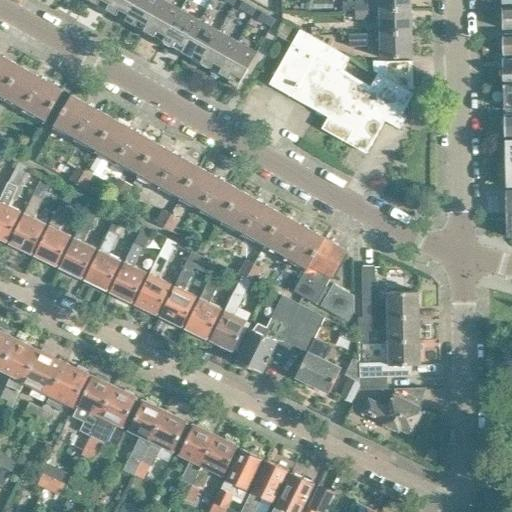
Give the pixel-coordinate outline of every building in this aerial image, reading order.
[(108,9),(112,0),(91,0),(101,5),(98,10),(105,14),(108,9)] [(127,20),(137,0),(112,0),(108,9),(120,16),(117,21),(124,25),(127,20)] [(146,31),(162,0),(137,0),(127,20),(139,27),(136,31),(143,35),(146,31)] [(164,41),(182,10),(163,0),(162,0),(146,31),(157,37),(155,42),(162,46),(165,41),(164,41)] [(411,9),(411,0),(367,0),(367,1),(343,1),(343,10),(355,10),(368,10),(380,10),(411,9)] [(252,16),(256,9),(243,1),(239,8),(252,16)] [(511,7),(502,8),(502,29),(511,28),(511,7)] [(412,33),(411,9),(380,10),(381,33),(412,33)] [(183,52),(200,20),(182,10),(164,41),(165,41),(176,48),(174,52),(181,56),(183,52)] [(368,19),(368,10),(355,10),(355,19),(368,19)] [(276,20),(263,12),(259,19),(272,27),(276,20)] [(202,62),(219,31),(210,26),(213,21),(203,15),(200,20),(183,52),(195,58),(192,63),(200,67),(202,62)] [(328,117),(359,63),(300,30),(270,84),(328,117)] [(220,73),(238,42),(219,31),(202,62),(214,69),(211,74),(218,78),(221,73),(220,73)] [(413,57),(412,33),(381,33),(349,34),(350,46),(381,46),(382,58),(413,57)] [(511,34),(503,34),(503,54),(511,54),(511,34)] [(237,88),(257,53),(238,42),(220,73),(221,73),(233,79),(230,84),(237,88)] [(21,66),(7,58),(0,54),(0,97),(3,99),(21,66)] [(511,81),(511,58),(503,59),(503,70),(501,72),(502,77),(504,79),(504,81),(511,81)] [(386,62),(384,77),(414,93),(413,61),(386,62)] [(401,116),(413,95),(414,93),(384,77),(359,63),(328,117),(322,128),(366,153),(385,120),(400,128),(405,119),(401,116)] [(64,90),(48,81),(21,66),(3,99),(45,123),(64,90)] [(114,119),(101,112),(72,96),(53,128),(96,152),(114,119)] [(156,143),(143,135),(114,119),(96,152),(138,176),(156,143)] [(199,167),(185,159),(156,143),(138,176),(180,199),(199,167)] [(17,201),(32,169),(19,163),(0,201),(0,240),(1,241),(5,240),(8,241),(22,213),(9,206),(12,199),(17,201)] [(241,190),(227,182),(199,167),(180,199),(223,223),(241,190)] [(78,185),(85,172),(77,168),(70,181),(78,185)] [(92,176),(85,172),(78,185),(85,189),(92,176)] [(284,214),(269,206),(241,190),(223,223),(265,247),(284,214)] [(43,201),(33,196),(11,243),(21,248),(22,251),(26,253),(30,252),(33,253),(46,225),(34,219),(43,201)] [(67,212),(59,208),(36,255),(46,260),(47,263),(52,265),(55,264),(58,265),(71,237),(59,231),(67,212)] [(164,228),(172,214),(164,210),(156,224),(164,228)] [(171,232),(176,224),(179,218),(172,214),(164,228),(171,232)] [(326,238),(312,230),(284,214),(265,247),(306,270),(308,271),(325,240),(326,238)] [(125,224),(115,219),(87,279),(97,284),(96,286),(104,290),(105,288),(109,289),(122,261),(111,255),(125,224)] [(93,225),(84,220),(61,266),(72,272),(71,274),(79,277),(80,275),(83,277),(97,249),(85,243),(93,225)] [(135,267),(153,230),(143,226),(112,291),(122,296),(121,298),(130,302),(131,300),(134,301),(147,273),(135,267)] [(160,279),(169,261),(168,261),(177,243),(168,239),(137,303),(150,310),(150,311),(155,314),(155,312),(159,313),(172,285),(160,279)] [(332,278),(347,252),(325,240),(308,271),(306,270),(294,291),(317,303),(331,278),(332,278)] [(248,276),(255,264),(248,260),(241,272),(248,276)] [(256,281),(262,268),(255,264),(248,276),(256,281)] [(194,273),(185,268),(162,315),(172,320),(171,322),(180,326),(181,324),(184,326),(198,297),(185,291),(194,273)] [(273,274),(262,268),(256,281),(266,287),(273,274)] [(419,291),(389,292),(390,309),(378,310),(377,272),(364,272),(365,317),(420,316),(419,291)] [(220,285),(210,280),(188,327),(198,332),(197,334),(205,338),(206,336),(209,338),(223,309),(211,303),(220,285)] [(355,312),(355,295),(334,284),(322,306),(350,322),(355,312)] [(245,297),(235,292),(213,340),(223,344),(222,346),(230,350),(231,348),(235,350),(248,321),(236,315),(245,297)] [(281,344),(300,306),(284,298),(269,329),(268,337),(278,342),(281,344)] [(316,338),(326,318),(300,306),(281,344),(307,356),(316,338)] [(420,316),(365,317),(359,317),(359,340),(368,340),(368,329),(382,329),(382,327),(388,327),(389,340),(420,340),(420,316)] [(263,372),(278,342),(268,337),(269,329),(260,325),(254,331),(253,330),(238,360),(263,372)] [(0,360),(12,336),(8,335),(7,332),(3,330),(0,331),(0,330),(0,360)] [(23,382),(39,349),(29,344),(27,341),(22,338),(19,340),(15,338),(1,368),(12,374),(1,397),(8,400),(6,404),(11,407),(23,382)] [(316,338),(307,356),(298,376),(331,392),(343,368),(325,360),(332,346),(316,338)] [(421,364),(420,340),(389,340),(389,363),(389,365),(412,364),(421,364)] [(42,351),(39,349),(23,382),(34,387),(30,395),(43,401),(63,361),(52,356),(53,354),(43,349),(42,351)] [(360,377),(359,364),(359,359),(355,357),(346,375),(351,377),(360,377)] [(74,406),(90,374),(87,372),(87,370),(79,366),(78,368),(67,363),(48,402),(60,408),(64,401),(74,406)] [(389,363),(359,364),(360,377),(389,376),(412,375),(412,364),(389,365),(389,363)] [(92,436),(116,386),(105,381),(106,379),(98,376),(97,378),(93,376),(79,405),(74,416),(85,421),(80,431),(92,436)] [(389,389),(389,376),(360,377),(360,390),(389,389)] [(360,390),(360,377),(351,377),(341,397),(353,403),(360,390)] [(125,391),(116,386),(92,436),(83,453),(94,458),(102,441),(103,441),(112,421),(124,427),(138,397),(134,395),(135,393),(126,389),(125,391)] [(421,412),(422,408),(404,400),(409,389),(398,390),(389,408),(369,399),(364,411),(386,421),(385,424),(400,431),(401,429),(410,433),(415,423),(417,424),(422,412),(421,412)] [(136,475),(143,460),(166,411),(156,406),(157,404),(149,400),(148,402),(145,400),(131,429),(142,434),(125,470),(136,475)] [(38,418),(42,408),(30,402),(25,412),(38,418)] [(54,414),(42,408),(38,418),(50,424),(54,414)] [(176,416),(166,411),(143,460),(153,465),(163,445),(175,450),(189,421),(184,419),(185,417),(177,413),(176,416)] [(193,485),(217,435),(207,430),(208,429),(199,424),(198,426),(195,425),(181,454),(192,459),(182,479),(193,485)] [(227,440),(217,435),(193,485),(188,496),(195,500),(201,488),(204,490),(214,469),(225,475),(239,446),(236,444),(237,442),(228,438),(227,440)] [(251,452),(243,448),(211,511),(224,511),(227,507),(228,508),(234,494),(245,499),(264,458),(261,456),(260,453),(255,451),(251,452)] [(0,464),(12,470),(18,459),(0,450),(0,464)] [(278,465),(268,460),(242,511),(255,511),(256,511),(255,511),(267,511),(273,501),(274,501),(289,470),(286,469),(285,466),(281,464),(278,465)] [(63,496),(69,483),(43,472),(38,484),(63,496)] [(302,511),(316,483),(292,472),(273,511),(286,511),(287,510),(282,508),(284,504),(301,511),(302,511)] [(326,511),(335,493),(319,485),(308,507),(316,510),(319,511),(326,511)]
